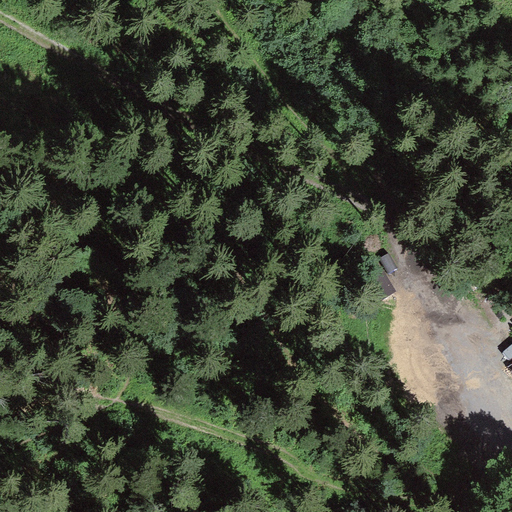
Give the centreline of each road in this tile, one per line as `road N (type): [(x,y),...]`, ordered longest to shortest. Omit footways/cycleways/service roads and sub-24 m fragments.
road 1 (track): [(511,365),(368,203),(207,0)]
road 2 (track): [(0,15),(148,101),(368,203)]
